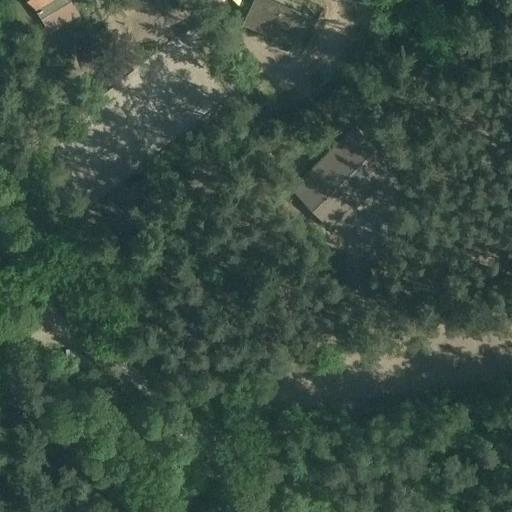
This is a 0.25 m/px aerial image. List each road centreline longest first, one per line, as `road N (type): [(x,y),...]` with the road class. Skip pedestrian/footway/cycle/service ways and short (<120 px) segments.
road 1 (track): [(77,343),(137,385),(263,401),(511,375)]
road 2 (track): [(0,215),(77,343)]
